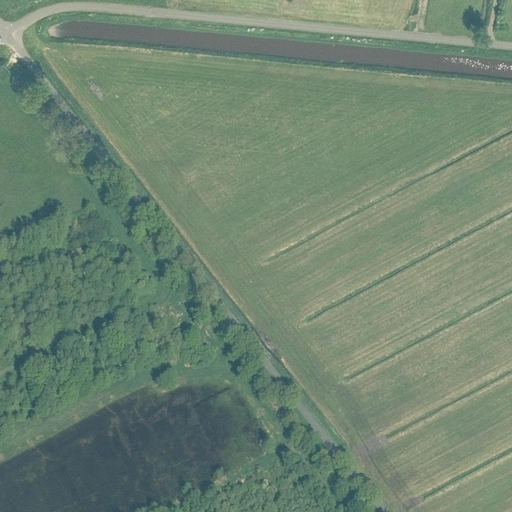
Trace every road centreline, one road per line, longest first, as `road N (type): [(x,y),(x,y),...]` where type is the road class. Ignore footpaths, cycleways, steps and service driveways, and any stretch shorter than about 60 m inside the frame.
road 1 (unclassified): [(383,511),(6,32)]
road 2 (unclassified): [(511,45),(86,5),(51,10),(6,32)]
